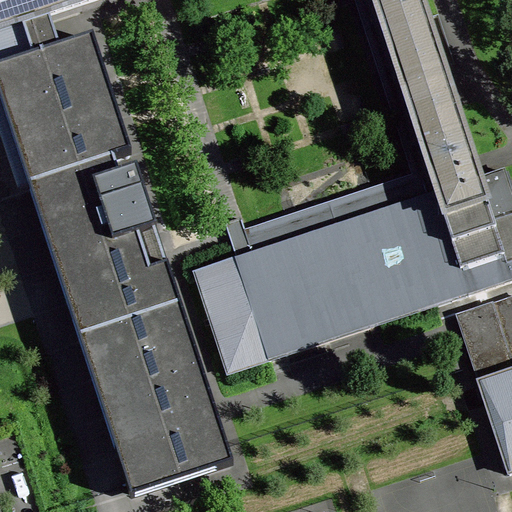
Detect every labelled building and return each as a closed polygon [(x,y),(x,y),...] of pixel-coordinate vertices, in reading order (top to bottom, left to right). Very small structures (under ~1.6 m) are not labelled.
[(0,0),(0,26),(78,1),(81,0),(0,0)] [(413,0),(361,0),(417,171),(425,197),(473,182),(413,0)] [(182,485),(233,468),(161,249),(78,1),(0,26),(0,109),(57,282),(112,445),(130,502),(149,495),(182,485)] [(425,197),(188,274),(223,378),(511,280),(511,202),(503,173),(473,182),(425,197)] [(511,298),(457,316),(508,476),(511,474),(511,298)]
